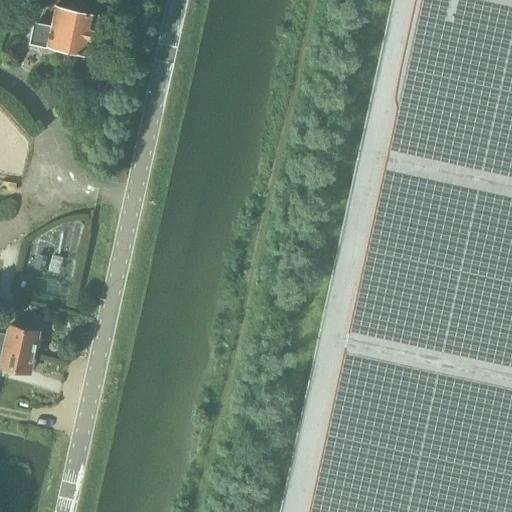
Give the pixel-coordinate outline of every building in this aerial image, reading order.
[(511,0),(390,0),(318,330),(511,372),(511,0)] [(29,43),(46,47),(89,55),(98,13),(55,4),(51,25),(34,21),(29,43)] [(90,129),(95,108),(74,104),(70,124),(90,129)] [(0,343),(35,352),(39,331),(8,324),(6,333),(0,331),(0,343)] [(278,511),(511,511),(511,372),(318,330),(278,511)] [(0,365),(30,373),(35,352),(0,343),(0,365)]
